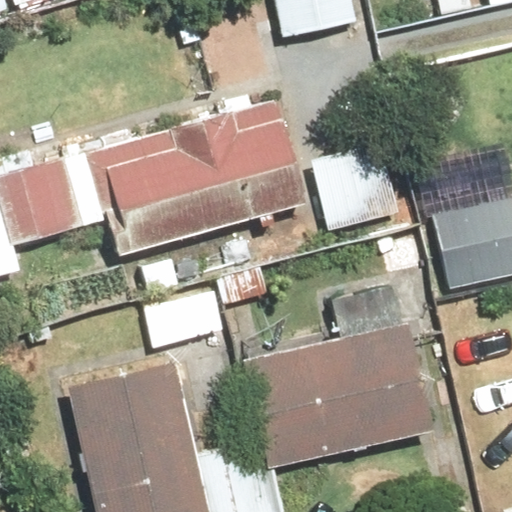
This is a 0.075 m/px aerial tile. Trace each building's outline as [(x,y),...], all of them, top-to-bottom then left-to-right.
[(0,0),(0,14),(47,0),(0,0)] [(358,0),(278,0),(284,38),(363,26),(358,0)] [(78,155),(108,259),(289,208),(259,104),(78,155)] [(393,136),(315,155),(333,225),(410,206),(393,136)] [(511,200),(439,220),(457,287),(511,271),(511,200)] [(223,289),(146,307),(157,348),(233,329),(223,289)] [(231,363),(255,471),(421,434),(397,326),(231,363)] [(198,511),(164,366),(56,390),(84,511),(198,511)]
